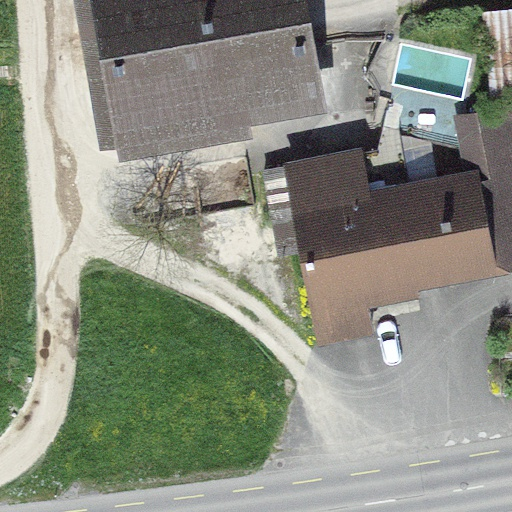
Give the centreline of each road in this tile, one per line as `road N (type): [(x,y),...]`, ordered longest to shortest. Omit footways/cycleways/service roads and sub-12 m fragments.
road 1 (track): [(0,455),(12,451),(54,370),(30,0)]
road 2 (primary): [(511,480),(306,511)]
